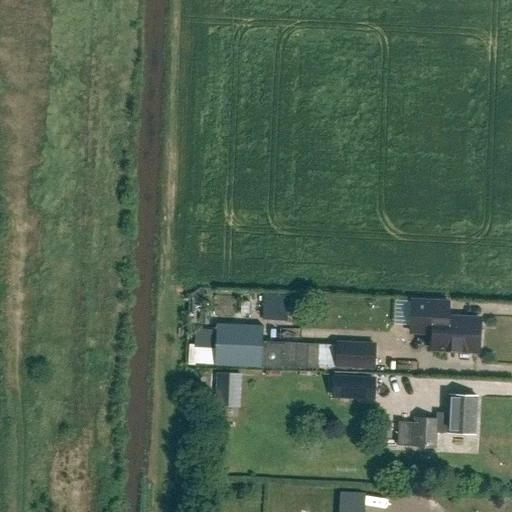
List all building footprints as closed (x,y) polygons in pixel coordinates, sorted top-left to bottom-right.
[(255,317),(275,319),(278,295),(258,293),(255,317)] [(478,352),(479,320),(447,318),(447,302),(409,300),(408,326),(430,327),(429,350),(478,352)] [(209,313),(200,313),(200,325),(208,325),(209,313)] [(214,323),(212,365),(259,367),(262,325),(214,323)] [(373,369),(375,343),(335,341),(333,368),(373,369)] [(218,374),(216,405),(223,406),(223,400),(239,401),(241,375),(218,374)] [(374,379),(334,377),(334,396),(373,398),(374,379)] [(435,419),(414,418),(413,423),(398,422),(397,447),(435,448),(435,432),(444,433),(474,435),(476,397),(446,395),(445,413),(435,413),(435,419)]
